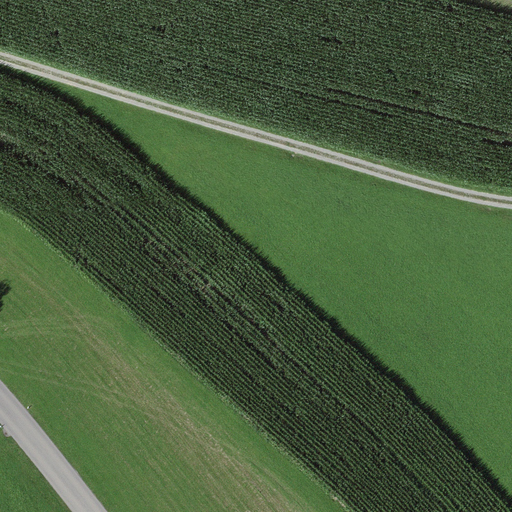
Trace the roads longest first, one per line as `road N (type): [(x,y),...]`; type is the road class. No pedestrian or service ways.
road 1 (track): [(0,59),(511,201)]
road 2 (tertiary): [(0,380),(112,511)]
